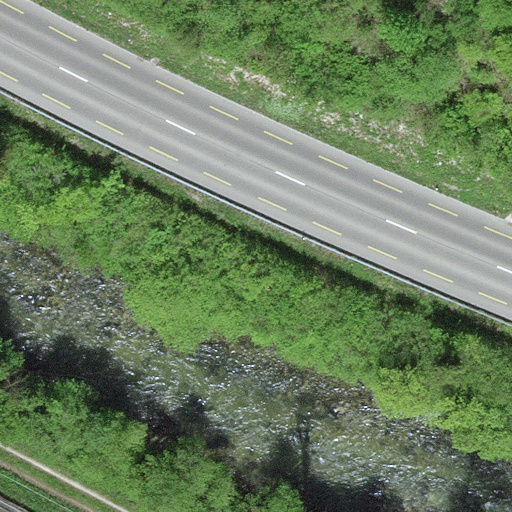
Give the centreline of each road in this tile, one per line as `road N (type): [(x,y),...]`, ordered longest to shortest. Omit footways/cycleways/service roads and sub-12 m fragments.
road 1 (primary): [(0,35),(290,178),(511,272)]
road 2 (track): [(0,451),(110,511)]
